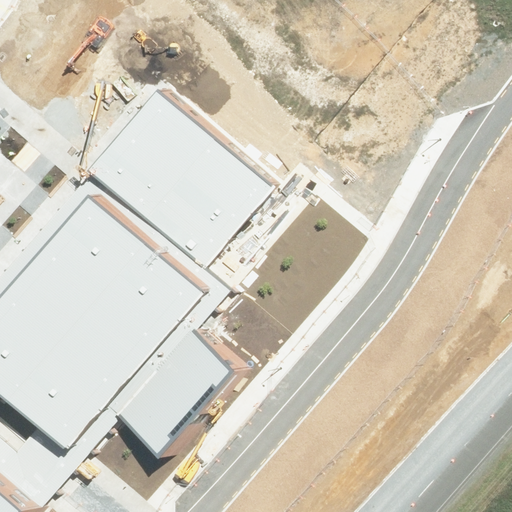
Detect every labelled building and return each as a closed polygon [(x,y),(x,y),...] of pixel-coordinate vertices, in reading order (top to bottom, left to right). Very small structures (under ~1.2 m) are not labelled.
[(122,113),(89,156),(213,246),(274,167),(150,78),(122,113)] [(65,186),(0,268),(0,368),(74,426),(186,282),(65,186)] [(368,303),(301,283),(267,395),(333,416),(368,303)] [(190,326),(123,409),(168,445),(224,375),(235,362),(190,326)] [(262,393),(240,371),(228,383),(251,404),(262,393)] [(0,468),(0,511),(6,511),(25,489),(0,468)]
